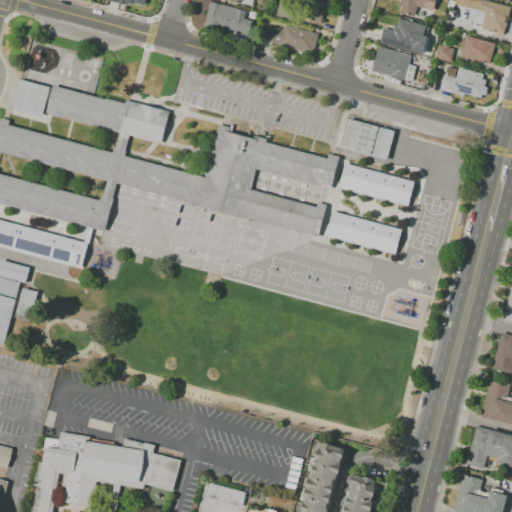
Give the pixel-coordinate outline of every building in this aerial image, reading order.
[(325,0),(320,21),(304,16),(308,0),(325,0)] [(435,0),(433,11),(417,6),(414,17),(400,14),(402,7),(399,6),(400,0),(435,0)] [(481,0),(510,8),(502,35),(480,28),(484,13),(478,12),(481,0)] [(209,10),(244,20),(240,35),(204,25),(209,10)] [(425,26),(418,53),(380,43),(383,28),(391,31),(393,24),(397,25),(399,19),(425,26)] [(264,24),(283,29),(284,24),(319,34),(313,53),(260,39),(264,24)] [(465,36),(495,44),(490,64),(460,55),(465,36)] [(439,45),(453,49),(450,63),(435,59),(439,45)] [(378,47),(410,56),(404,80),(371,71),(378,47)] [(485,81),(479,101),(439,90),(446,65),(460,69),(459,74),(485,81)] [(19,80),(48,88),(41,116),(12,108),(19,80)] [(330,190),(255,169),(250,190),(324,210),(317,239),(309,237),(117,184),(111,204),(112,204),(105,232),(93,229),(89,242),(83,269),(0,246),(0,220),(82,243),(87,227),(0,202),(0,172),(101,201),(106,181),(0,151),(0,121),(114,152),(119,132),(45,112),(53,86),(90,96),(104,100),(104,98),(125,103),(125,101),(169,113),(161,144),(130,135),(124,155),(203,177),(218,125),(218,124),(230,128),(229,131),(257,139),(258,136),(267,138),(266,142),(327,158),(328,154),(339,157),(330,190)] [(347,118),(376,126),(368,155),(339,147),(347,118)] [(378,127),(370,156),(385,160),(393,131),(378,127)] [(345,164),(415,183),(409,206),(339,186),(345,164)] [(331,212),(402,231),(396,255),(325,236),(331,212)] [(0,260),(0,276),(24,283),(28,267),(0,260)] [(0,277),(0,293),(14,297),(18,282),(0,277)] [(510,285),(511,285),(511,327),(500,325),(510,285)] [(13,316),(28,321),(37,291),(21,287),(13,316)] [(0,295),(0,343),(2,344),(15,299),(0,295)] [(499,332),(511,335),(511,360),(509,372),(490,367),(499,332)] [(488,378),(510,384),(506,397),(511,398),(511,426),(478,418),(488,378)] [(474,425),(511,434),(511,460),(509,472),(465,461),(474,425)] [(51,511),(30,511),(38,463),(43,464),(47,436),(59,438),(60,433),(89,437),(89,443),(121,448),(122,439),(154,445),(152,454),(180,461),(173,492),(144,485),(143,490),(119,486),(96,482),(96,476),(66,472),(58,470),(51,511)] [(343,448),(326,511),(299,511),(317,441),(343,448)] [(0,445),(12,449),(6,469),(0,467),(0,445)] [(119,486),(115,511),(97,511),(85,510),(85,506),(61,502),(66,472),(96,476),(96,482),(119,486)] [(460,472),(482,477),(479,490),(486,492),(487,488),(505,492),(499,511),(454,511),(451,511),(460,472)] [(244,511),(191,511),(201,473),(251,488),(244,511)] [(341,511),(351,475),(374,481),(366,511),(341,511)] [(292,511),(295,501),(251,488),(244,511),(292,511)]
